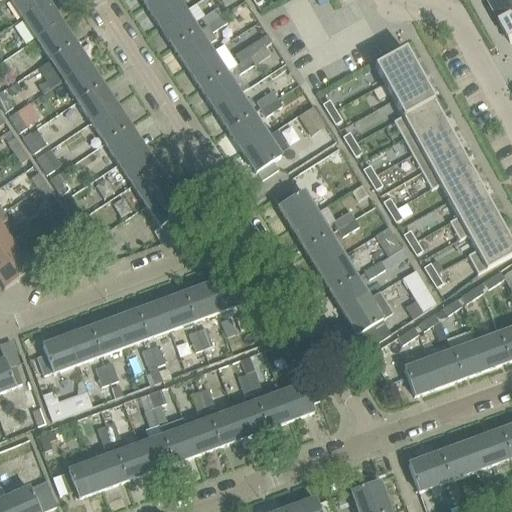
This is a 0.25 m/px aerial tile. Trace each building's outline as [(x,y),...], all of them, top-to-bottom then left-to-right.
[(47,4),(43,0),(8,0),(22,20),(47,4)] [(140,0),(146,8),(157,0),(140,0)] [(175,0),(157,0),(146,8),(159,29),(184,13),(175,0)] [(511,0),(503,0),(490,8),(500,26),(511,19),(511,0)] [(47,4),(22,20),(36,41),(60,25),(47,4)] [(207,28),(223,17),(218,10),(202,20),(207,28)] [(184,13),(159,29),(173,50),(198,34),(184,13)] [(228,24),(223,17),(207,28),(212,35),(228,24)] [(511,19),(500,26),(510,45),(511,43),(511,19)] [(74,46),(60,25),(36,41),(50,62),(74,46)] [(198,34),(173,50),(187,71),(211,55),(207,48),(217,42),(212,35),(207,28),(198,34)] [(253,58),(263,51),(273,45),(268,37),(248,50),(253,58)] [(74,46),(50,62),(63,83),(88,67),(74,46)] [(211,55),(187,71),(201,92),(225,76),(235,69),(237,68),(224,47),(211,55)] [(237,68),(235,69),(240,77),(268,58),(263,51),(253,58),(237,68)] [(383,86),(414,68),(405,52),(393,58),(388,61),(373,69),(383,86)] [(102,88),(88,67),(63,83),(77,104),(102,88)] [(414,68),(383,86),(392,102),(423,85),(414,68)] [(225,76),(201,92),(214,113),(239,97),(225,76)] [(12,87),(5,92),(10,100),(22,92),(17,84),(12,87)] [(423,85),(392,102),(401,119),(433,102),(423,85)] [(102,88),(77,104),(91,125),(115,109),(102,88)] [(262,111),(278,101),(274,93),(257,104),(262,111)] [(0,95),(0,107),(5,115),(6,114),(13,110),(2,94),(0,95)] [(239,97),(214,113),(228,134),(253,118),(239,97)] [(278,101),(262,111),(267,119),(283,108),(278,101)] [(402,141),(442,119),(433,102),(401,119),(393,124),(402,141)] [(322,107),(328,117),(335,113),(329,103),(322,107)] [(129,130),(115,109),(91,125),(105,146),(129,130)] [(299,117),(295,120),(308,141),(323,132),(324,131),(311,110),(299,117)] [(342,123),(335,113),(328,117),(335,128),(335,127),(342,123)] [(27,131),(16,115),(8,120),(19,136),(20,135),(27,131)] [(253,118),(228,134),(242,155),(266,139),(253,118)] [(452,136),(442,119),(402,141),(412,158),(452,136)] [(129,130),(105,146),(119,167),(143,151),(129,130)] [(23,140),(22,141),(28,149),(33,157),(33,156),(46,147),(36,131),(23,140)] [(266,139),(242,155),(256,176),(257,175),(262,183),(278,172),(273,164),(280,159),(278,156),(289,149),(277,131),(266,139)] [(349,135),(342,139),(342,140),(348,150),(355,146),(349,135)] [(421,176),(461,153),(452,136),(412,158),(421,176)] [(22,150),(15,140),(7,145),(13,156),(21,150),(22,150)] [(362,156),(355,146),(348,150),(355,160),(362,156)] [(13,156),(20,166),(28,161),(21,150),(13,156)] [(157,171),(143,151),(119,167),(132,188),(157,171)] [(36,161),(46,177),(47,177),(60,168),(50,152),(36,161)] [(461,153),(421,176),(431,193),(439,188),(470,170),(461,153)] [(369,168),(363,172),(362,173),(369,183),(376,179),(369,168)] [(439,188),(448,205),(480,187),(470,170),(439,188)] [(157,171),(132,188),(146,208),(171,192),(157,171)] [(38,176),(30,181),(37,192),(45,187),(38,176)] [(68,193),(57,177),(50,182),(49,182),(60,198),(61,198),(68,193)] [(375,193),(376,193),(382,189),(376,179),(369,183),(375,193)] [(45,187),(37,192),(44,203),(49,210),(57,204),(45,187)] [(458,222),(489,204),(480,187),(448,205),(457,220),(458,222)] [(278,210),(291,231),(316,216),(303,194),(295,199),(290,191),(274,201),(279,209),(278,210)] [(171,192),(146,208),(160,229),(154,234),(160,245),(187,235),(185,228),(180,216),(184,213),(171,192)] [(81,214),(71,198),(64,202),(63,203),(74,219),(81,214)] [(389,201),(383,205),(382,205),(389,215),(396,211),(389,201)] [(467,239),(498,221),(489,204),(458,222),(457,220),(448,225),(459,243),(467,239)] [(395,226),(396,225),(402,221),(396,211),(389,215),(395,226)] [(54,217),(61,227),(69,222),(62,212),(54,217)] [(338,231),(355,221),(351,214),(334,224),(338,231)] [(316,216),(291,231),(304,252),(329,237),(316,216)] [(88,240),(95,235),(84,219),(77,223),(77,224),(88,240)] [(355,221),(338,231),(343,239),(360,228),(355,221)] [(476,255),(508,238),(498,221),(467,239),(475,254),(476,255)] [(68,238),(76,233),(69,222),(61,227),(68,238)] [(376,237),(389,259),(402,252),(389,230),(376,237)] [(409,234),(403,238),(409,248),(416,244),(409,234)] [(304,252),(317,274),(342,258),(329,237),(304,252)] [(0,242),(0,268),(27,251),(22,243),(14,249),(7,238),(0,242)] [(467,258),(477,277),(511,257),(511,245),(508,238),(476,255),(475,254),(467,258)] [(91,245),(101,261),(102,261),(109,256),(98,240),(91,244),(91,245)] [(416,244),(409,248),(415,258),(416,258),(422,254),(416,244)] [(27,251),(0,268),(0,285),(4,292),(31,274),(23,263),(31,257),(27,251)] [(402,252),(389,259),(365,274),(369,282),(407,259),(402,252)] [(342,258),(317,274),(330,295),(355,280),(342,258)] [(429,281),(436,276),(430,266),(423,270),(423,271),(429,281)] [(415,273),(401,282),(415,305),(422,317),(436,307),(415,273)] [(499,273),(484,283),(489,291),(504,281),(499,274),(499,273)] [(436,276),(429,281),(436,291),(443,287),(436,276)] [(231,279),(207,288),(217,315),(241,307),(240,306),(249,302),(243,284),(234,287),(231,279)] [(330,295),(344,317),(369,301),(355,280),(330,295)] [(477,287),(462,297),(468,305),(483,295),(477,287)] [(194,324),(217,315),(207,288),(184,297),(194,324)] [(379,295),(369,301),(344,317),(357,338),(366,352),(390,337),(381,323),(392,316),(379,295)] [(170,333),(194,324),(184,297),(160,305),(170,333)] [(456,301),(441,311),(446,319),(462,310),(456,301)] [(136,314),(147,342),(170,333),(160,305),(136,314)] [(123,350),(147,342),(136,314),(113,323),(123,350)] [(434,315),(419,325),(425,333),(433,328),(436,333),(439,343),(447,341),(443,328),(434,315)] [(232,322),(221,326),(228,344),(239,341),(232,322)] [(100,359),(123,350),(113,323),(89,331),(100,359)] [(418,338),(413,330),(397,340),(402,348),(418,338)] [(89,331),(66,340),(76,368),(100,359),(89,331)] [(206,331),(197,334),(204,353),(213,350),(206,331)] [(511,331),(498,337),(508,364),(511,363),(511,331)] [(197,334),(189,338),(196,356),(204,353),(197,334)] [(470,334),(447,343),(451,354),(461,382),(485,373),(475,346),(470,334)] [(498,337),(475,346),(485,373),(508,364),(498,337)] [(44,380),(76,368),(66,340),(42,349),(45,357),(37,360),(43,378),(44,380)] [(159,348),(150,352),(157,369),(165,366),(159,348)] [(148,373),(157,369),(150,352),(141,355),(148,373)] [(451,354),(427,363),(438,391),(461,382),(451,354)] [(240,362),(246,377),(253,396),(262,393),(249,358),(240,362)] [(4,363),(0,364),(0,394),(22,386),(16,368),(7,371),(4,363)] [(405,371),(404,372),(407,380),(414,399),(438,391),(427,363),(405,371)] [(112,366),(103,369),(110,388),(119,385),(112,366)] [(110,388),(103,369),(95,372),(101,391),(110,388)] [(158,373),(162,385),(171,382),(167,370),(158,373)] [(253,396),(246,377),(238,381),(245,399),(253,396)] [(303,387),(280,396),(290,423),(313,415),(310,407),(319,403),(312,385),(304,388),(303,387)] [(112,393),(115,402),(124,399),(121,390),(112,393)] [(168,406),(162,391),(149,395),(154,411),(152,412),(159,431),(168,428),(161,408),(168,406)] [(88,394),(59,404),(55,392),(43,397),(53,422),(93,408),(88,394)] [(208,392),(199,395),(206,414),(215,410),(208,392)] [(197,417),(206,414),(199,395),(191,398),(197,417)] [(256,405),(266,432),(290,423),(280,396),(256,405)] [(243,441),(266,432),(256,405),(233,413),(243,441)] [(47,427),(41,411),(33,414),(39,430),(47,427)] [(150,434),(159,431),(152,412),(143,415),(150,434)] [(219,449),(243,441),(233,413),(209,422),(219,449)] [(168,428),(159,431),(172,467),(196,458),(186,431),(182,422),(168,428)] [(196,458),(219,449),(209,422),(186,431),(196,458)] [(114,426),(105,429),(112,448),(121,445),(114,426)] [(511,428),(500,433),(510,461),(511,460),(511,428)] [(105,429),(96,433),(103,450),(103,451),(112,448),(105,429)] [(148,445),(139,449),(149,475),(172,467),(159,431),(150,434),(145,436),(148,445)] [(39,438),(46,457),(54,453),(51,445),(57,442),(54,432),(39,438)] [(500,433),(469,445),(479,472),(510,461),(500,433)] [(469,445),(439,456),(449,483),(479,472),(469,445)] [(115,457),(125,484),(149,475),(139,449),(115,457)] [(418,495),(449,483),(439,456),(408,467),(418,495)] [(101,493),(125,484),(115,457),(92,466),(101,493)] [(92,466),(60,478),(66,496),(75,493),(78,501),(101,493),(92,466)] [(45,483),(6,501),(10,511),(50,511),(56,510),(45,483)] [(378,484),(351,494),(357,511),(388,511),(379,487),(378,484)] [(1,490),(0,490),(0,511),(10,511),(6,501),(1,490)] [(315,501),(286,511),(318,511),(317,507),(315,501)] [(330,511),(327,503),(317,507),(318,511),(330,511)]
